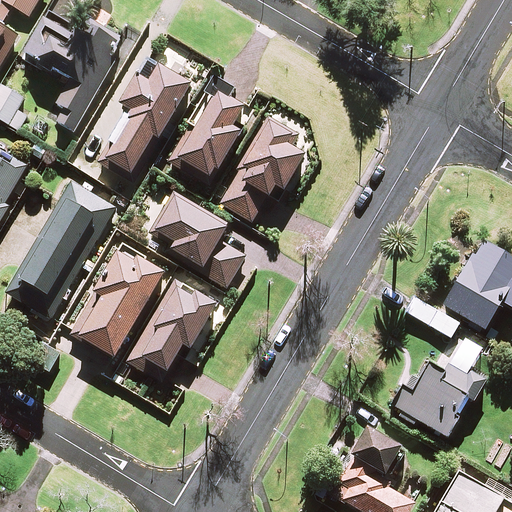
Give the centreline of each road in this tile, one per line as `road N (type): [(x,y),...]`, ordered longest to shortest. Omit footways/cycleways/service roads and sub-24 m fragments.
road 1 (residential): [(200,511),(438,109)]
road 2 (residential): [(0,402),(184,511)]
road 3 (residential): [(258,0),(438,109)]
road 4 (residential): [(438,109),(503,0)]
